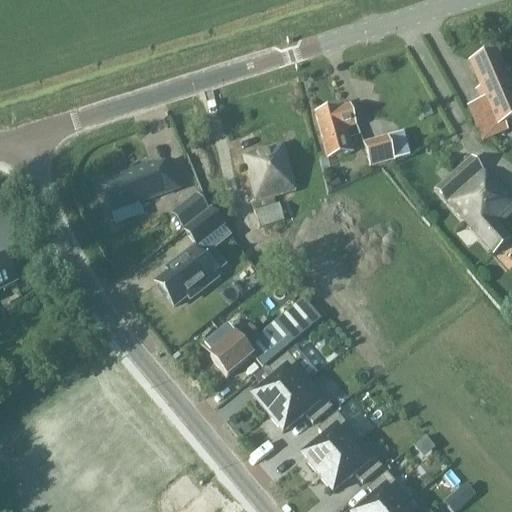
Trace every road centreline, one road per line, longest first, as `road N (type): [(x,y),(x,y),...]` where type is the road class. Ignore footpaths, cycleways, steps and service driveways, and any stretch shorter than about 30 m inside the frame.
road 1 (unclassified): [(20,136),(459,0)]
road 2 (unclassified): [(267,511),(108,317),(69,253),(20,136)]
